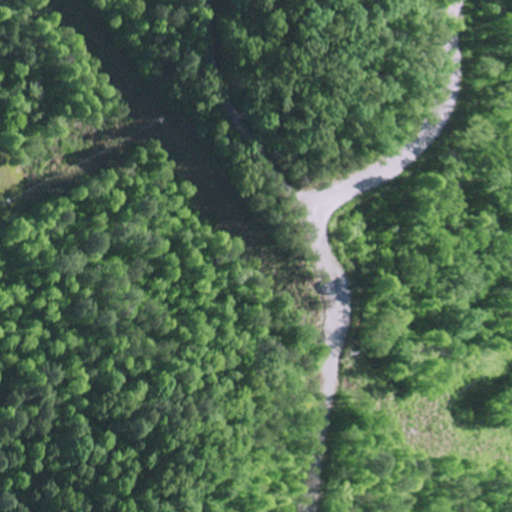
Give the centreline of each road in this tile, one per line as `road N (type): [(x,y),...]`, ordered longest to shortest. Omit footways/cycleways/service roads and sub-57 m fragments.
road 1 (residential): [(299,511),(330,320),(320,207)]
road 2 (residential): [(320,207),(396,158),(432,120),(459,0)]
road 3 (residential): [(208,0),(211,64),(228,106),(291,193),(320,207)]
